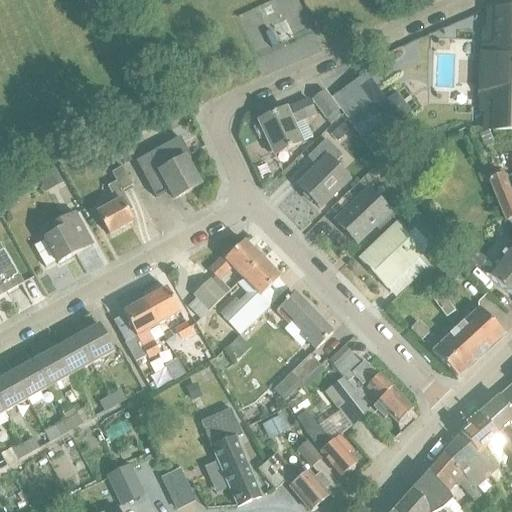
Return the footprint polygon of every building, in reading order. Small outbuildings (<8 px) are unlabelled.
[(265,71),(324,49),(305,0),(268,0),(242,10),(265,71)] [(481,53),(479,112),(485,113),(484,131),(493,131),(493,132),(511,132),(511,12),(488,11),(487,31),(482,31),(481,53)] [(394,156),(417,148),(367,78),(361,81),(347,91),(346,91),(333,100),(380,166),(394,156)] [(312,101),(326,121),(338,112),(324,93),(312,101)] [(305,122),(315,117),(308,101),(286,111),(286,110),(259,123),(274,157),(313,139),(305,122)] [(464,131),(461,121),(438,129),(441,139),(464,131)] [(179,138),(135,163),(155,199),(169,191),(174,201),(199,187),(184,160),(190,157),(179,138)] [(114,148),(124,166),(136,159),(126,141),(114,148)] [(297,187),(320,210),(349,181),(334,165),(342,158),(325,141),(306,159),(316,169),(297,187)] [(511,160),(509,161),(510,172),(511,171),(511,201),(501,175),(488,181),(504,221),(511,228),(511,160)] [(121,193),(132,187),(122,168),(111,174),(116,183),(107,188),(115,203),(96,214),(109,236),(132,224),(126,214),(131,211),(121,193)] [(335,223),(356,244),(389,213),(368,191),(335,223)] [(43,241),(43,242),(33,248),(44,269),(55,263),(57,266),(92,247),(74,215),(54,226),(58,233),(43,241)] [(395,225),(358,260),(386,290),(421,256),(423,254),(429,249),(412,231),(403,222),(398,227),(395,225)] [(511,242),(493,268),(465,246),(453,261),(467,279),(475,268),(486,277),(511,297),(511,242)] [(231,270),(242,280),(263,260),(254,251),(252,252),(243,243),(235,252),(232,249),(208,272),(214,278),(211,282),(210,281),(193,298),(195,300),(187,308),(200,321),(230,292),(220,281),(231,270)] [(1,247),(0,246),(0,296),(22,285),(1,247)] [(434,266),(451,283),(461,273),(445,256),(434,266)] [(263,260),(242,280),(237,285),(247,296),(223,319),(240,337),(266,312),(259,305),(273,292),(270,289),(279,280),(270,270),(271,269),(263,260)] [(166,290),(144,303),(158,327),(180,314),(166,290)] [(455,312),(439,291),(430,298),(446,319),(455,312)] [(289,325),(293,321),(311,339),(307,343),(315,352),(333,335),(294,295),(277,313),(289,325)] [(158,327),(144,303),(122,315),(135,338),(124,344),(135,364),(146,357),(148,361),(159,354),(147,333),(158,327)] [(478,309),(455,331),(482,358),(504,337),(478,309)] [(410,331),(420,342),(428,334),(418,323),(410,331)] [(175,331),(181,342),(192,336),(186,324),(175,331)] [(99,327),(76,339),(91,366),(114,354),(99,327)] [(482,358),(455,331),(432,353),(458,381),(482,358)] [(76,339),(55,351),(70,378),(91,366),(76,339)] [(328,362),(337,371),(353,356),(343,347),(328,362)] [(55,351),(33,363),(48,390),(70,378),(55,351)] [(291,375),(301,385),(320,367),(310,357),(291,375)] [(135,378),(125,359),(115,365),(125,383),(126,383),(134,396),(142,392),(134,379),(135,378)] [(406,417),(413,411),(392,389),(364,362),(352,374),(362,387),(365,383),(369,386),(369,391),(375,396),(379,396),(380,394),(383,398),(372,408),(384,420),(388,416),(397,426),(399,424),(402,424),(406,421),(406,417)] [(33,363),(12,375),(27,402),(48,390),(33,363)] [(344,380),(343,381),(338,374),(328,381),(334,388),(325,394),(351,428),(369,414),(344,380)] [(12,375),(0,381),(0,404),(5,414),(27,402),(12,375)] [(511,385),(497,399),(479,415),(499,440),(503,446),(511,461),(511,385)] [(109,398),(114,408),(125,402),(119,393),(109,398)] [(114,408),(109,398),(99,404),(104,414),(114,408)] [(209,420),(201,423),(212,449),(238,508),(260,498),(246,464),(245,464),(234,439),(241,436),(231,411),(209,420)] [(328,447),(315,430),(305,414),(296,420),(307,436),(320,454),(341,478),(347,473),(349,473),(354,469),(353,466),(355,465),(347,455),(351,451),(338,437),(328,447)] [(282,415),(262,425),(270,440),(289,430),(282,415)] [(468,428),(460,436),(478,456),(486,448),(491,456),(503,446),(499,440),(479,415),(466,426),(468,428)] [(76,417),(66,422),(71,432),(81,426),(76,417)] [(50,444),(71,432),(66,422),(45,434),(50,444)] [(24,445),(32,441),(24,428),(17,432),(24,445)] [(460,436),(443,456),(461,476),(474,492),(499,469),(496,465),(491,456),(486,448),(478,456),(460,436)] [(23,446),(28,455),(38,450),(33,441),(32,441),(24,445),(23,446)] [(298,452),(311,469),(322,460),(308,443),(298,452)] [(28,455),(23,446),(12,452),(17,462),(28,455)] [(259,470),(275,492),(286,483),(309,511),(311,511),(328,498),(322,492),(329,486),(320,475),(314,480),(308,474),(297,483),(276,456),(259,470)] [(428,474),(446,494),(456,483),(473,503),(480,498),(474,492),(461,476),(443,456),(428,474)] [(161,476),(174,511),(199,501),(186,467),(161,476)] [(129,468),(107,479),(121,505),(143,495),(129,468)] [(423,502),(427,511),(440,511),(441,511),(451,502),(446,494),(428,474),(412,491),(423,502)] [(427,511),(423,502),(412,491),(394,510),(395,511),(427,511)]
